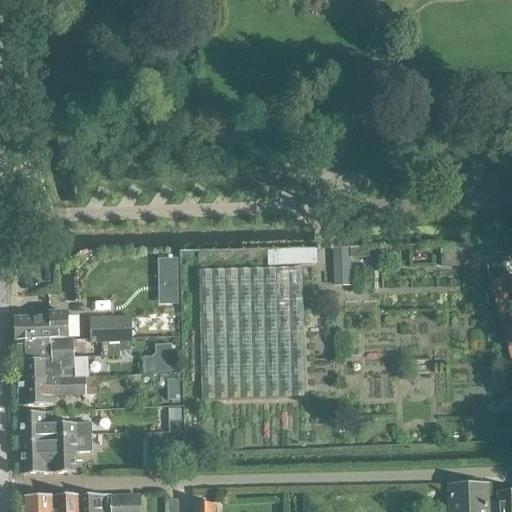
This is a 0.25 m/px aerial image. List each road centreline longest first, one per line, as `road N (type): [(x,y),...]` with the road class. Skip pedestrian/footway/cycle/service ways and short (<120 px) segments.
road 1 (unclassified): [(4,487),(511,473)]
road 2 (secondary): [(3,463),(0,298)]
